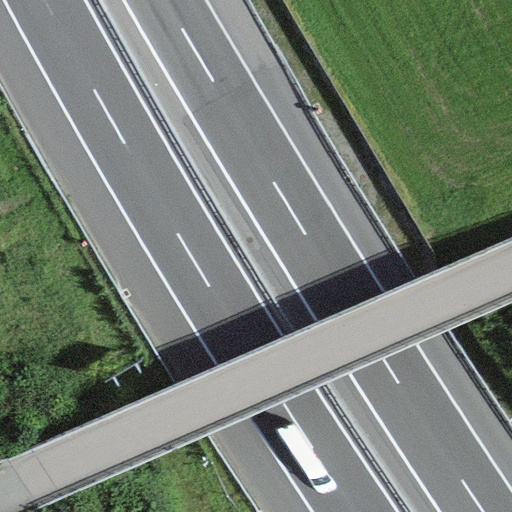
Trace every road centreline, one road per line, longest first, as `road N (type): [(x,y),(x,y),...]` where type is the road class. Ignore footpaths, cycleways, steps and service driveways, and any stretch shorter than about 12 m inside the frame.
road 1 (motorway): [(483,511),(165,0)]
road 2 (motorway): [(45,0),(195,263),(355,511)]
road 3 (unclassified): [(511,270),(0,491)]
